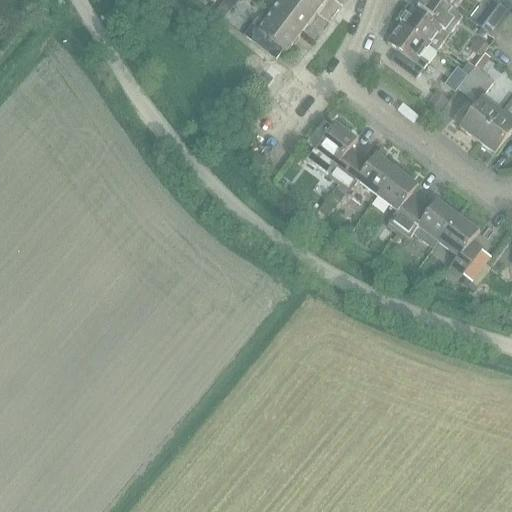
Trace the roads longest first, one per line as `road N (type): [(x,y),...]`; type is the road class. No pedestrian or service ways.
road 1 (unclassified): [(511,346),(368,295),(243,215),(165,138),(78,0)]
road 2 (residential): [(511,204),(499,210),(335,78)]
